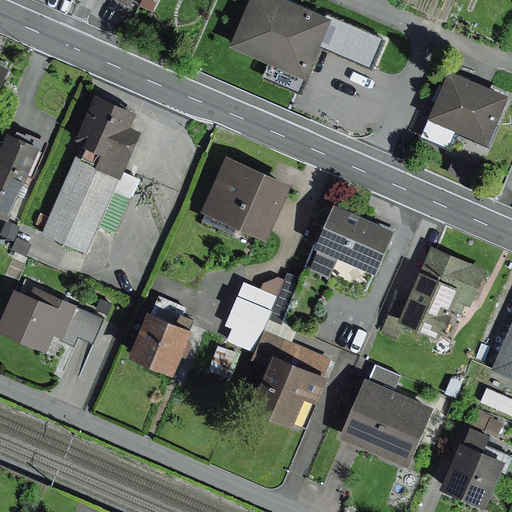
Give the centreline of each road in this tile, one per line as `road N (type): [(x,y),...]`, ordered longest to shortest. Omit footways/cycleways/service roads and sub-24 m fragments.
road 1 (primary): [(511,236),(69,47)]
road 2 (residential): [(294,511),(0,384)]
road 3 (unknown): [(385,159),(436,39)]
